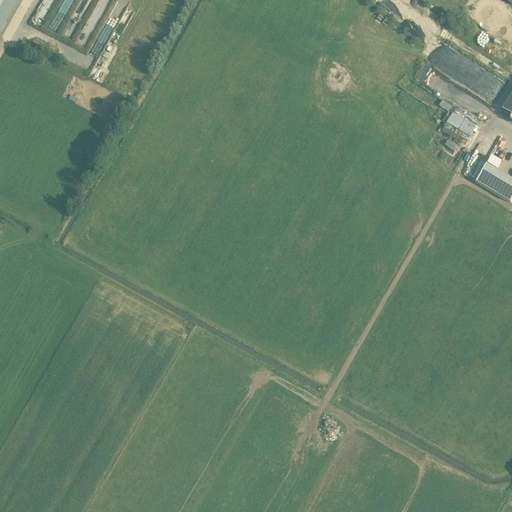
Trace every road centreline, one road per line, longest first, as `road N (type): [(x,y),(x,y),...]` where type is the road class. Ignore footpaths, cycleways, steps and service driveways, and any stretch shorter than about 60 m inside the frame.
road 1 (track): [(296,449),(486,127)]
road 2 (track): [(94,284),(39,258),(36,221),(0,197)]
